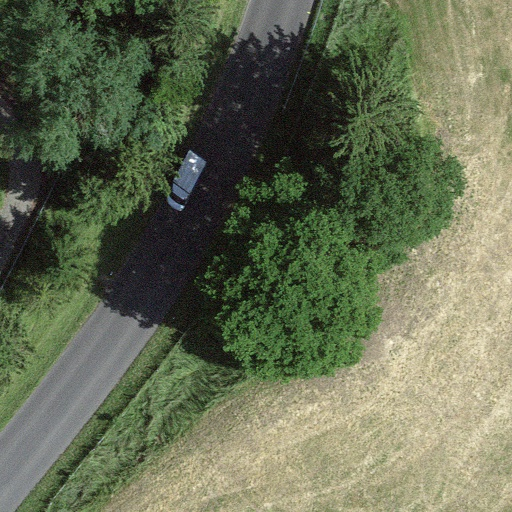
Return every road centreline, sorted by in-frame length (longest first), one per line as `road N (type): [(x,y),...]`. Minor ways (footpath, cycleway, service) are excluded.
road 1 (tertiary): [(0,486),(78,394),(190,236),(279,40),(289,0)]
road 2 (track): [(0,254),(19,225),(4,75)]
